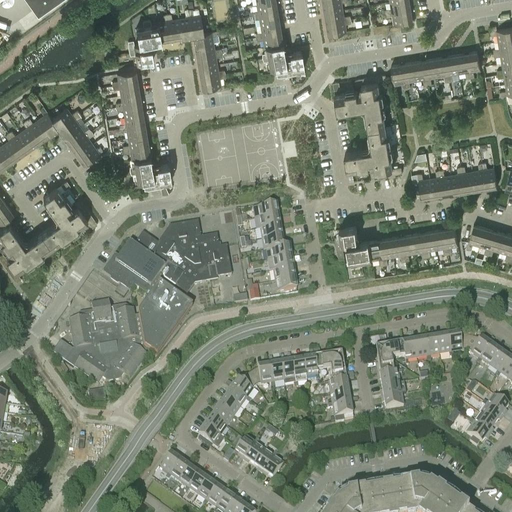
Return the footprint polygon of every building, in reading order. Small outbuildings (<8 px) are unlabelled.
[(28,0),(37,12),(54,0),(28,0)] [(347,2),(346,0),(331,0),(321,2),(323,12),(342,9),(341,3),(347,2)] [(384,9),(384,13),(410,9),(408,0),(396,0),(389,1),(390,8),(384,9)] [(252,11),(251,16),(277,11),(275,1),(256,4),(257,10),(252,11)] [(185,17),(178,18),(182,37),(192,35),(188,8),(184,10),(185,17)] [(204,33),(203,33),(200,14),(193,16),(192,9),(188,8),(192,35),(204,33)] [(325,23),(350,19),(349,15),(343,16),(342,9),(323,12),(325,23)] [(410,9),(384,13),(386,17),(391,16),(393,23),(412,20),(410,9)] [(259,18),(260,25),(279,22),(277,11),(251,16),(253,19),(259,18)] [(160,40),(171,39),(167,13),(163,15),(164,20),(157,22),(157,24),(158,24),(160,40)] [(171,13),(167,13),(171,39),(182,37),(178,18),(172,19),(171,13)] [(350,19),(325,23),(327,34),(346,31),(344,24),(350,23),(350,19)] [(150,42),(160,40),(158,24),(157,24),(151,25),(150,20),(146,20),(142,21),(143,26),(136,27),(138,44),(134,44),(133,40),(128,41),(127,45),(129,51),(130,55),(135,54),(136,62),(153,59),(150,42)] [(281,33),(279,22),(260,25),(261,32),(255,33),(255,37),(281,33)] [(497,34),(498,41),(511,38),(511,27),(496,30),(496,31),(490,32),(491,35),(497,34)] [(192,35),(194,46),(213,43),(212,36),(219,35),(219,30),(210,31),(203,33),(204,33),(192,35)] [(264,47),(266,47),(266,46),(282,43),(281,33),(255,37),(257,41),(262,40),(264,47)] [(493,49),(493,53),(511,49),(511,38),(498,41),(499,48),(493,49)] [(214,49),(213,43),(194,46),(196,56),(222,52),(220,48),(214,49)] [(284,53),(282,43),(266,46),(266,47),(267,53),(262,54),(262,58),(263,61),(268,61),(269,68),(285,65),(286,70),(276,72),(276,77),(281,77),(293,75),(297,74),(296,68),(304,67),(301,50),(284,53)] [(511,60),(511,49),(493,53),(495,57),(500,56),(502,63),(511,60)] [(477,51),(466,52),(470,78),(474,77),(473,71),(480,69),(477,51)] [(196,56),(198,67),(217,64),(215,57),(221,56),(222,52),(196,56)] [(466,52),(455,54),(459,73),(465,72),(466,78),(470,78),(466,52)] [(455,54),(445,56),(449,81),(453,80),(452,74),(459,73),(455,54)] [(445,56),(434,58),(437,77),(444,75),(445,81),(449,81),(445,56)] [(430,78),(437,77),(434,58),(423,60),(428,85),(431,84),(430,78)] [(424,85),(428,85),(423,60),(413,61),(416,80),(423,79),(424,85)] [(511,71),(511,60),(502,63),(503,69),(497,70),(497,74),(511,71)] [(409,81),(416,80),(413,61),(402,63),(406,89),(410,87),(409,81)] [(403,88),(406,89),(402,63),(391,65),(394,84),(402,83),(403,88)] [(200,78),(225,73),(224,69),(218,70),(217,64),(198,67),(200,78)] [(112,81),(112,85),(137,81),(135,70),(117,73),(118,80),(112,81)] [(511,82),(511,71),(497,74),(498,78),(504,77),(505,84),(511,82)] [(225,77),(225,73),(200,78),(201,89),(220,86),(219,78),(225,77)] [(368,128),(385,125),(378,81),(386,80),(385,75),(382,74),(358,78),(355,80),(356,85),(361,84),(362,90),(335,94),(338,111),(365,107),(368,128)] [(119,88),(120,95),(139,92),(137,81),(112,85),(113,89),(119,88)] [(511,82),(505,84),(506,91),(500,92),(499,97),(508,95),(511,94),(511,82)] [(116,103),(115,107),(141,102),(139,92),(120,95),(121,102),(116,103)] [(123,109),(124,116),(143,113),(141,102),(115,107),(117,110),(123,109)] [(43,115),(38,119),(49,134),(58,128),(51,119),(52,118),(48,113),(43,106),(39,109),(43,115)] [(51,119),(58,128),(80,112),(76,110),(71,114),(67,108),(52,118),(51,119)] [(58,128),(64,137),(79,126),(76,120),(81,116),(80,112),(58,128)] [(119,124),(119,128),(145,124),(143,113),(124,116),(125,123),(119,124)] [(29,118),(25,119),(40,140),(49,134),(38,119),(32,122),(29,118)] [(26,127),(20,131),(31,147),(40,140),(25,119),(22,122),(26,127)] [(146,135),(145,124),(119,128),(120,132),(126,131),(128,138),(146,135)] [(393,168),(385,125),(368,128),(372,149),(345,153),(347,170),(375,165),(376,171),(370,172),(371,177),(375,178),(398,174),(402,172),(401,166),(393,168)] [(83,131),(79,126),(64,137),(70,145),(91,130),(88,128),(83,131)] [(11,130),(7,132),(23,153),(31,147),(20,131),(15,135),(11,130)] [(93,134),(91,130),(70,145),(76,154),(92,143),(88,138),(93,134)] [(8,140),(3,144),(14,159),(23,153),(7,132),(5,135),(8,140)] [(148,145),(146,135),(128,138),(129,145),(123,146),(123,150),(148,145)] [(96,149),(92,143),(76,154),(81,161),(83,160),(85,162),(98,153),(104,149),(101,145),(96,149)] [(0,158),(5,165),(14,159),(3,144),(0,145),(0,158)] [(133,159),(150,156),(148,145),(123,150),(124,154),(130,153),(131,160),(133,159)] [(152,166),(150,156),(133,159),(134,165),(129,166),(129,170),(131,174),(136,173),(137,181),(153,178),(154,183),(143,185),(144,190),(148,190),(161,188),(165,186),(164,181),(171,180),(168,163),(152,166)] [(479,170),(472,171),(475,190),(486,188),(482,162),(478,164),(479,170)] [(486,162),(482,162),(486,188),(497,186),(494,167),(487,168),(486,162)] [(458,173),(451,174),(454,193),(465,191),(460,166),(457,167),(458,173)] [(464,166),(460,166),(465,191),(475,190),(472,171),(465,172),(464,166)] [(436,177),(430,178),(433,197),(443,195),(439,169),(435,171),(436,177)] [(443,170),(439,169),(443,195),(454,193),(451,174),(444,175),(443,170)] [(422,199),(433,197),(430,178),(423,179),(422,173),(417,173),(417,174),(418,181),(419,181),(422,199)] [(64,190),(70,185),(66,180),(60,185),(64,190)] [(41,232),(51,246),(87,221),(92,228),(97,224),(95,221),(81,201),(79,199),(74,202),(77,207),(73,210),(57,187),(43,197),(59,220),(41,232)] [(0,222),(13,214),(6,204),(0,208),(0,222)] [(256,208),(258,219),(277,216),(275,205),(256,208)] [(258,219),(260,230),(279,227),(277,216),(258,219)] [(51,246),(41,232),(26,243),(27,245),(23,248),(18,242),(19,241),(18,239),(20,238),(8,222),(0,227),(0,239),(10,254),(6,258),(3,253),(0,255),(0,260),(13,279),(16,282),(21,278),(16,272),(51,246)] [(77,319),(68,321),(68,322),(71,335),(70,335),(70,336),(71,336),(73,349),(73,350),(75,350),(77,358),(79,360),(73,369),(97,386),(102,380),(107,383),(119,381),(123,376),(129,380),(146,356),(144,354),(147,351),(156,357),(192,307),(182,300),(185,297),(194,285),(205,283),(204,277),(208,277),(209,280),(231,276),(231,275),(230,275),(228,262),(228,261),(225,248),(226,248),(226,247),(216,249),(215,245),(217,244),(216,237),(216,236),(200,238),(197,222),(197,223),(183,225),(182,225),(169,228),(169,227),(168,227),(168,229),(165,233),(157,245),(157,244),(142,234),(133,246),(129,243),(119,257),(114,255),(102,273),(120,285),(128,291),(130,293),(134,286),(145,294),(147,292),(151,295),(138,313),(138,316),(134,317),(132,310),(133,310),(133,309),(128,310),(128,309),(128,308),(125,306),(115,308),(109,309),(108,301),(107,301),(107,302),(91,305),(91,304),(90,304),(92,312),(79,314),(76,317),(76,318),(77,319)] [(472,243),(479,245),(485,227),(474,224),(469,241),(468,241),(466,249),(471,249),(472,243)] [(365,259),(371,258),(369,241),(359,243),(356,226),(339,229),(340,236),(335,237),(335,241),(337,254),(339,258),(344,257),(342,246),(347,245),(350,261),(357,260),(358,265),(362,265),(366,264),(365,259)] [(455,226),(444,228),(448,254),(452,253),(451,247),(458,245),(455,226)] [(260,230),(262,241),(281,237),(279,227),(260,230)] [(495,230),(485,227),(479,245),(486,247),(484,253),(487,255),(495,230)] [(444,228),(433,230),(436,249),(443,248),(444,254),(448,254),(444,228)] [(433,230),(422,232),(427,257),(430,256),(429,250),(436,249),(433,230)] [(505,233),(495,230),(487,255),(491,255),(493,249),(500,251),(505,233)] [(422,232),(412,234),(415,253),(422,251),(423,257),(427,257),(422,232)] [(511,248),(511,235),(505,233),(500,251),(506,253),(505,259),(508,261),(511,248)] [(412,234),(401,236),(405,261),(409,260),(408,254),(415,253),(412,234)] [(401,236),(390,237),(393,256),(400,255),(401,261),(405,261),(401,236)] [(264,252),(270,251),(269,250),(283,248),(282,247),(281,237),(262,241),(264,252)] [(390,237),(379,239),(384,265),(388,263),(387,257),(393,256),(390,237)] [(379,239),(369,241),(371,258),(371,260),(379,259),(380,264),(384,265),(379,239)] [(269,250),(270,251),(271,261),(290,258),(288,246),(282,247),(283,248),(269,250)] [(271,261),(273,272),(292,268),(290,258),(271,261)] [(273,272),(275,282),(294,279),(292,268),(273,272)] [(296,290),(294,279),(275,282),(277,293),(296,290)] [(120,285),(115,293),(123,298),(128,291),(120,285)] [(233,304),(247,301),(246,295),(232,297),(233,304)] [(439,356),(450,354),(446,333),(443,334),(443,336),(436,337),(439,356)] [(462,351),(466,350),(469,337),(459,335),(459,333),(451,335),(450,333),(446,333),(450,354),(462,352),(462,351)] [(427,358),(439,356),(436,337),(428,339),(428,336),(424,337),(427,358)] [(416,360),(427,358),(424,337),(420,338),(421,340),(413,341),(416,360)] [(470,354),(480,360),(492,343),(489,341),(487,343),(481,338),(480,340),(469,337),(466,350),(470,353),(470,354)] [(378,338),(364,340),(365,341),(374,347),(379,342),(378,338)] [(405,362),(416,360),(413,341),(406,342),(405,340),(401,341),(404,357),(405,362)] [(382,347),(379,351),(391,359),(404,357),(401,341),(395,342),(395,345),(382,347)] [(480,360),(489,367),(500,352),(494,348),(495,346),(492,343),(480,360)] [(329,370),(337,358),(333,355),(320,357),(320,355),(319,349),(313,351),(314,356),(313,356),(316,372),(317,372),(329,370)] [(71,351),(63,362),(73,369),(79,360),(77,358),(75,350),(73,350),(71,351)] [(302,360),(305,378),(317,376),(317,372),(316,372),(313,356),(312,351),(309,351),(310,356),(309,356),(310,358),(302,360)] [(376,375),(377,376),(393,373),(393,372),(392,366),(392,364),(391,364),(391,360),(391,359),(379,351),(376,356),(378,369),(375,369),(370,370),(371,376),(376,375)] [(489,367),(498,374),(510,357),(507,354),(506,356),(500,352),(489,367)] [(280,364),(283,382),(284,386),(295,384),(291,359),(290,360),(289,355),(286,355),(287,360),(287,362),(280,364)] [(498,374),(507,380),(511,373),(511,357),(510,357),(498,374)] [(272,384),(283,382),(280,364),(272,365),(272,363),(271,358),(268,358),(269,363),(268,363),(272,384)] [(342,362),(337,358),(329,370),(330,370),(332,383),(348,381),(348,380),(353,379),(352,373),(347,374),(344,374),(342,362)] [(306,382),(305,378),(302,360),(295,361),(295,359),(291,359),(295,384),(306,382)] [(257,369),(248,375),(255,386),(260,385),(260,386),(272,384),(268,363),(264,364),(265,366),(257,367),(257,369)] [(397,372),(393,372),(393,373),(377,376),(377,379),(379,379),(381,387),(399,383),(397,372)] [(252,390),(255,386),(248,375),(239,380),(238,379),(233,386),(231,385),(227,382),(225,384),(229,387),(229,388),(246,400),(253,390),(252,390)] [(349,384),(348,381),(332,383),(327,383),(329,395),(348,392),(347,385),(349,384)] [(401,395),(399,383),(381,387),(382,394),(380,394),(380,398),(401,395)] [(228,392),(224,398),(239,409),(246,400),(229,388),(227,391),(228,392)] [(103,390),(90,393),(92,404),(106,401),(105,396),(103,390)] [(329,395),(331,406),(352,403),(352,402),(357,402),(356,399),(351,399),(349,399),(348,392),(329,395)] [(401,395),(380,398),(381,402),(383,402),(385,410),(403,406),(401,395)] [(486,405),(503,417),(505,414),(503,413),(508,406),(493,395),(486,405)] [(233,418),(239,409),(224,398),(220,404),(218,403),(216,406),(233,418)] [(352,407),(352,403),(331,406),(333,418),(334,418),(343,417),(352,415),(350,407),(352,407)] [(486,405),(479,414),(494,425),(499,419),(500,420),(503,417),(486,405)] [(215,411),(211,417),(226,428),(233,418),(216,406),(213,410),(215,411)] [(472,424),(489,436),(492,433),(490,431),(494,425),(479,414),(472,424)] [(219,437),(226,428),(211,417),(207,423),(205,422),(203,425),(219,437)] [(487,439),(489,436),(472,424),(466,433),(481,444),(485,438),(487,439)] [(219,437),(203,425),(200,428),(202,429),(197,436),(199,437),(212,446),(213,447),(219,437)] [(199,437),(197,440),(210,449),(212,446),(199,437)] [(243,461),(255,444),(245,437),(234,452),(241,457),(239,459),(236,463),(239,465),(242,461),(243,461)] [(253,466),(264,451),(255,444),(243,461),(246,463),(247,461),(253,466)] [(261,474),(273,457),(264,451),(253,466),(259,470),(258,472),(261,474)] [(159,469),(169,476),(181,459),(178,457),(176,458),(170,454),(159,469)] [(273,457),(261,474),(264,477),(266,475),(272,479),(283,464),(273,457)] [(184,461),(181,459),(169,476),(178,482),(189,467),(183,463),(184,461)] [(195,472),(189,467),(178,482),(187,489),(199,472),(196,470),(195,472)] [(197,496),(207,481),(201,476),(203,474),(199,472),(187,489),(197,496)] [(214,485),(207,481),(197,496),(206,502),(218,485),(215,483),(214,485)] [(215,509),(226,494),(220,489),(221,488),(218,485),(206,502),(215,509)] [(463,511),(458,508),(457,510),(442,499),(443,498),(436,492),(435,494),(428,489),(426,491),(417,489),(416,486),(408,488),(408,486),(399,488),(399,487),(396,486),(392,487),(389,487),(389,489),(381,490),(372,492),(372,490),(369,490),(365,492),(362,493),(362,494),(354,495),(354,497),(345,498),(346,501),(337,506),(335,505),(331,511),(329,510),(327,511),(463,511)] [(232,498),(226,494),(215,509),(219,511),(227,511),(237,499),(233,496),(232,498)] [(241,511),(245,507),(239,503),(240,501),(237,499),(227,511),(241,511)]
